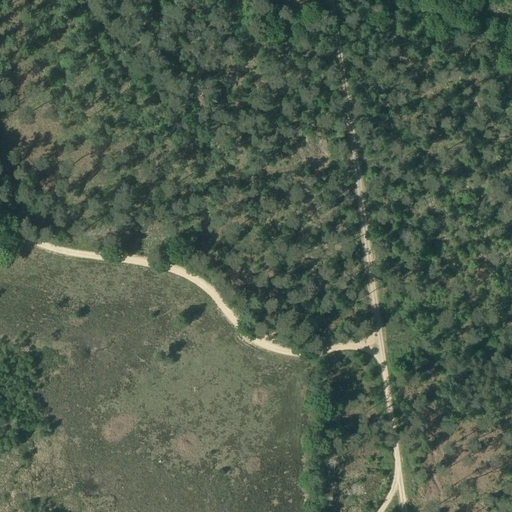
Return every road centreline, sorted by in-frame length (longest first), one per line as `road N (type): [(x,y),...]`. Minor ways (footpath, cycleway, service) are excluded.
road 1 (track): [(0,220),(41,247),(165,264),(199,280),(265,346),(297,354),(375,340)]
road 2 (track): [(326,0),(375,340)]
road 3 (track): [(375,340),(401,479)]
